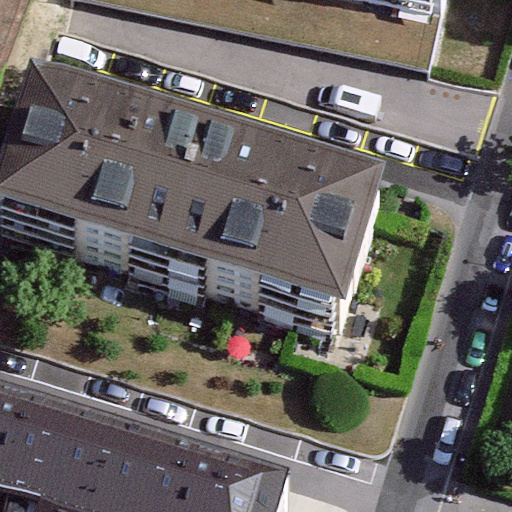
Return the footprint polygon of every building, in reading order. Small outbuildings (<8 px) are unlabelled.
[(0,0),(0,112),(38,0),(0,0)] [(326,0),(443,24),(447,0),(326,0)] [(0,218),(0,249),(167,300),(208,164),(33,111),(0,218)] [(342,354),(384,218),(208,164),(167,300),(342,354)] [(0,434),(0,511),(107,511),(120,470),(0,434)] [(258,511),(120,470),(107,511),(258,511)]
